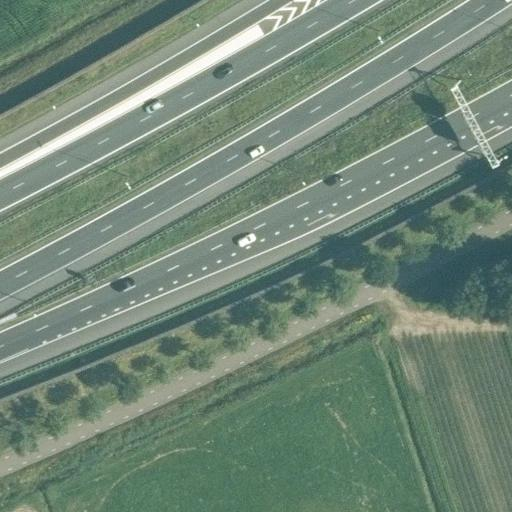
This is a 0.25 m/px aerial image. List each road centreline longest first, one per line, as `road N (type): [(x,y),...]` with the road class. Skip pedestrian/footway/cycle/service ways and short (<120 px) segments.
road 1 (motorway): [(0,347),(511,96)]
road 2 (unclassified): [(0,466),(383,287),(511,217)]
road 3 (motorway): [(0,290),(315,112),(486,0)]
road 4 (motorway): [(356,0),(0,195)]
road 5 (motorway): [(287,0),(0,161)]
